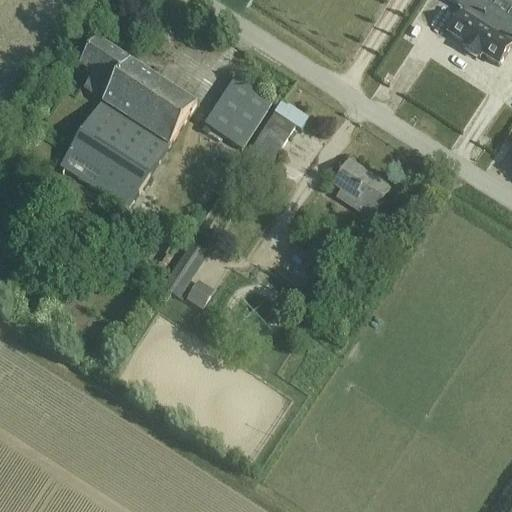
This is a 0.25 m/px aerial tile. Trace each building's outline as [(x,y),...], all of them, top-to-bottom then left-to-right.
[(444,0),(444,1),(463,13),(457,24),(453,21),(447,31),(450,34),(448,37),(465,48),(463,51),(480,62),(482,59),(499,69),(511,48),(511,29),(472,3),(473,0),(444,0)] [(98,41),(81,67),(95,76),(90,84),(100,91),(109,97),(105,103),(172,148),(199,107),(98,41)] [(237,83),(206,130),(243,154),(274,108),(237,83)] [(102,108),(63,166),(130,210),(169,152),(172,148),(105,103),(102,108)] [(272,115),(246,156),(269,171),(295,129),(272,115)] [(392,192),(359,171),(348,164),(334,186),(344,193),(339,201),(373,222),(392,192)] [(208,259),(195,250),(175,284),(188,292),(208,259)] [(219,250),(208,273),(223,280),(233,257),(219,250)] [(119,317),(133,303),(119,291),(106,305),(119,317)]
